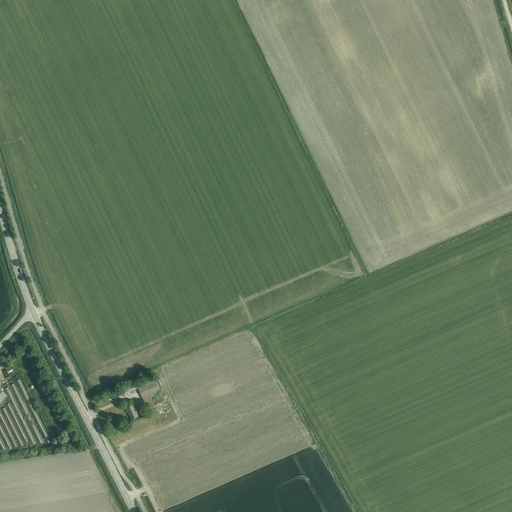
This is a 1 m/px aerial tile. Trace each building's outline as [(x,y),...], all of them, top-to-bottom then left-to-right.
[(16,380),(40,429),(44,427),(20,379),(16,380)] [(137,386),(143,400),(161,393),(155,379),(137,386)] [(10,385),(33,431),(37,429),(14,383),(10,385)] [(4,388),(26,432),(30,430),(8,386),(4,388)] [(6,404),(20,434),(24,432),(9,402),(6,404)] [(126,408),(131,419),(138,415),(133,405),(126,408)] [(1,408),(15,436),(18,434),(5,407),(1,408)] [(0,410),(0,419),(9,437),(12,435),(0,410)]
